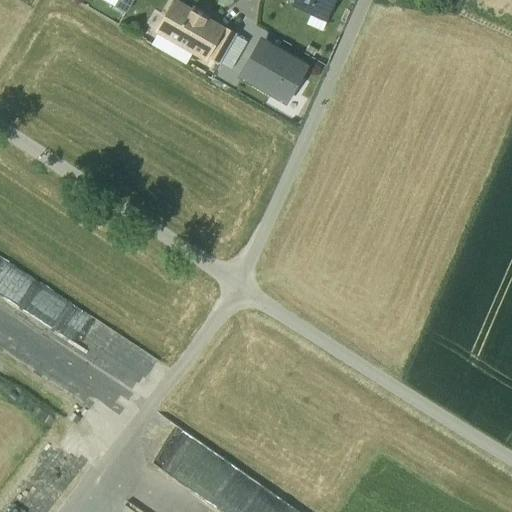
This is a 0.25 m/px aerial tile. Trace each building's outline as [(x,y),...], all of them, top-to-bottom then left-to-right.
[(119,0),(115,7),(126,13),(133,0),(119,0)] [(315,7),(328,12),(333,0),(296,0),(295,5),(312,12),(315,7)] [(220,29),(174,3),(158,30),(205,57),(206,55),(221,30),(220,29)] [(221,30),(206,55),(220,63),(236,36),(221,28),(220,29),(221,30)] [(283,101),(302,68),(263,45),(244,78),(283,101)]
